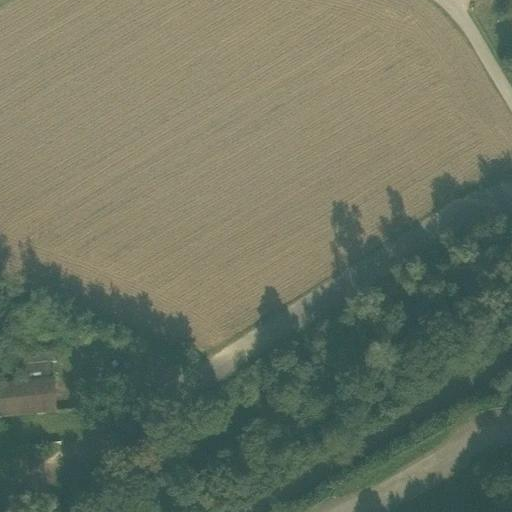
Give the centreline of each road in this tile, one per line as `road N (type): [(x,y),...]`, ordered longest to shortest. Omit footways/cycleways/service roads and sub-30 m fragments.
road 1 (track): [(511,187),(0,501)]
road 2 (unclassified): [(446,0),(511,100)]
